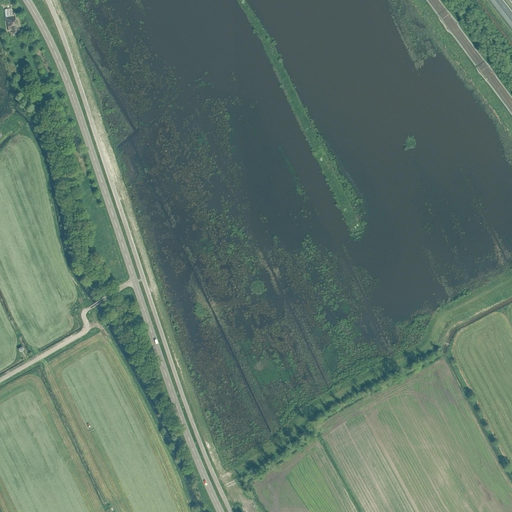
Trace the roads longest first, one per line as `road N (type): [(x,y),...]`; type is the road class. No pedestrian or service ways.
road 1 (unclassified): [(230,511),(187,410),(47,0)]
road 2 (secondary): [(134,281),(69,88),(25,0)]
road 3 (secondary): [(220,511),(134,281)]
road 4 (unclassified): [(0,379),(84,331),(83,313),(134,281)]
